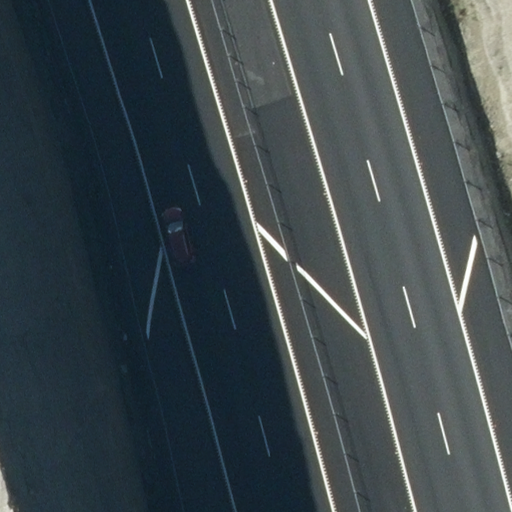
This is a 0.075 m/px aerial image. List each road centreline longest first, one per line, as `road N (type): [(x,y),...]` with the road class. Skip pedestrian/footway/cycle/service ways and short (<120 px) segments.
road 1 (motorway): [(333,0),(410,238),(479,511)]
road 2 (motorway): [(302,511),(158,0)]
